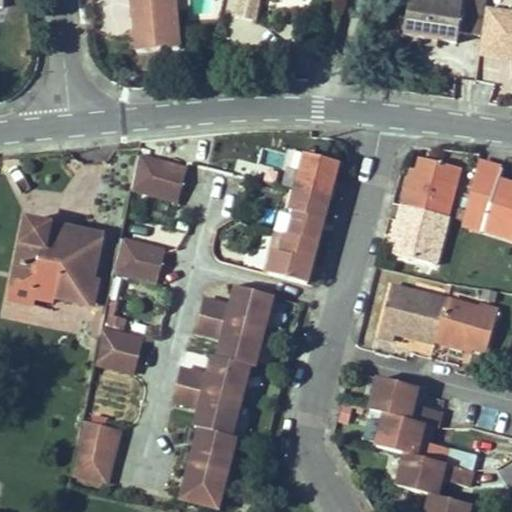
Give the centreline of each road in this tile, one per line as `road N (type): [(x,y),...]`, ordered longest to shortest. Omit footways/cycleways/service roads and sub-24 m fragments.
road 1 (residential): [(383,113),(308,418),(326,481),(345,511)]
road 2 (unclassified): [(69,125),(216,109),(383,113)]
road 3 (unclassified): [(383,113),(511,131)]
road 4 (residential): [(59,0),(69,125)]
